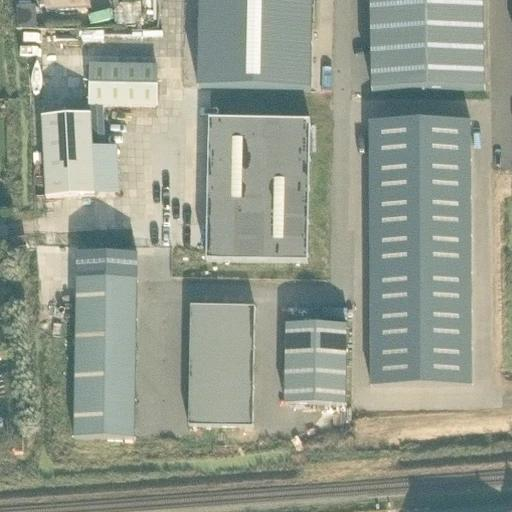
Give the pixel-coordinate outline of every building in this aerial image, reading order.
[(45,0),(47,14),(79,12),(77,0),(45,0)] [(200,0),(199,92),(311,94),(312,0),(200,0)] [(480,0),(368,0),(368,94),(480,94),(480,0)] [(157,68),(91,67),(91,108),(156,109),(157,68)] [(95,198),(91,118),(43,120),(47,201),(95,198)] [(210,122),(207,263),(307,265),(310,124),(210,122)] [(472,389),(471,125),(370,125),(372,390),(472,389)] [(77,281),(75,441),(135,442),(137,282),(77,281)] [(191,309),(189,429),(253,430),(255,310),(191,309)] [(347,328),(287,327),(285,407),(345,408),(347,328)]
